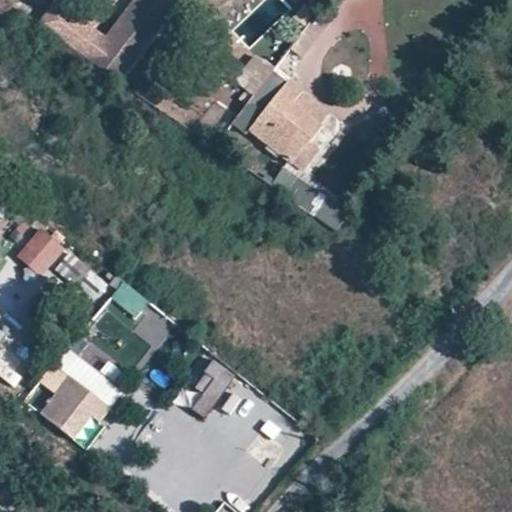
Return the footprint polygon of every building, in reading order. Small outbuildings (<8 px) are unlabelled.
[(114,84),(175,5),(169,0),(131,0),(83,63),(114,84)] [(242,85),(261,61),(251,53),(237,54),(226,55),(216,66),(242,85)] [(245,114),(267,135),(280,120),(256,100),(245,114)] [(280,120),(267,135),(262,140),(273,151),(269,155),(281,167),(305,140),(281,119),(280,120)] [(316,212),(326,196),(282,169),(272,185),(316,212)] [(105,306),(130,327),(147,307),(122,286),(105,306)] [(104,376),(114,362),(81,337),(71,350),(104,376)] [(0,373),(6,378),(20,357),(0,343),(0,373)] [(209,357),(193,395),(219,406),(235,368),(209,357)] [(103,407),(64,374),(34,411),(65,437),(85,414),(92,421),(103,407)]
